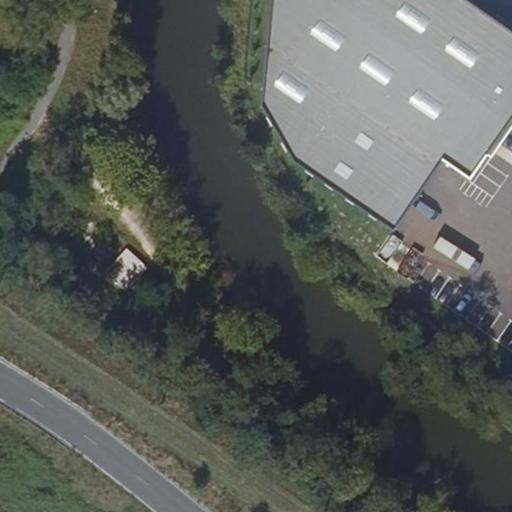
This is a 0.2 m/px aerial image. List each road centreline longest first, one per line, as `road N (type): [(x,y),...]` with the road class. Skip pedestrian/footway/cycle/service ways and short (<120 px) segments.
road 1 (trunk): [(193,511),(58,402),(0,368)]
road 2 (unclassified): [(0,167),(42,89),(75,0)]
